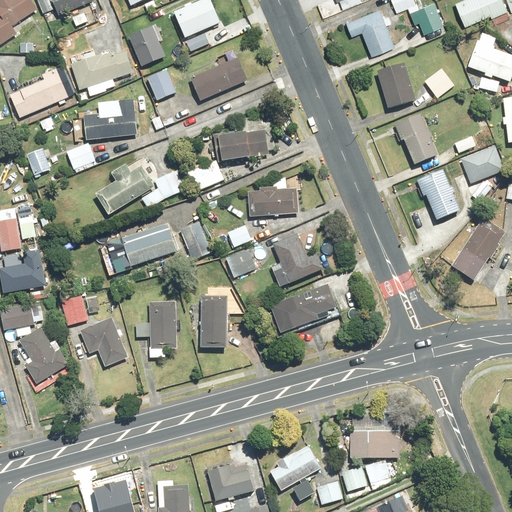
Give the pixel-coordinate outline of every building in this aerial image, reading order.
[(12,28),(37,10),(29,0),(0,0),(0,47),(17,36),(12,28)] [(51,0),(58,17),(94,3),(93,0),(51,0)] [(220,25),(210,0),(202,0),(173,12),(185,39),(220,25)] [(361,1),(360,0),(336,0),(337,2),(339,1),(342,8),(361,1)] [(417,5),(414,0),(391,0),(397,13),(417,5)] [(461,0),(455,3),(464,26),(490,16),(494,26),(508,20),(504,10),(506,9),(502,0),(461,0)] [(419,22),(425,35),(444,25),(432,1),(409,13),(414,24),(419,22)] [(394,47),(380,9),(345,23),(351,37),(362,32),(372,56),(394,47)] [(209,45),(204,34),(185,41),(190,53),(209,45)] [(495,47),(476,41),(467,69),(484,74),(483,77),(491,79),(492,77),(511,83),(511,79),(511,56),(494,51),(495,47)] [(99,62),(97,56),(70,66),(80,92),(87,90),(90,98),(116,88),(113,81),(134,72),(126,51),(99,62)] [(247,81),(237,59),(234,52),(216,60),(219,67),(189,81),(199,103),(247,81)] [(415,101),(404,65),(376,74),(387,110),(415,101)] [(9,94),(19,118),(59,102),(61,106),(75,100),(62,68),(42,77),(44,81),(9,94)] [(455,86),(442,69),(424,83),(438,100),(455,86)] [(166,71),(147,79),(157,101),(176,93),(166,71)] [(481,78),(479,89),(497,92),(499,82),(481,78)] [(511,99),(503,100),(504,119),(502,119),(502,127),(506,127),(507,144),(511,143),(511,99)] [(137,136),(133,100),(97,104),(99,115),(83,117),(85,142),(137,136)] [(183,107),(174,110),(178,121),(187,118),(183,107)] [(414,167),(440,156),(430,130),(427,132),(420,114),(393,125),(400,142),(403,141),(414,167)] [(55,128),(51,118),(39,123),(43,133),(55,128)] [(268,157),(267,151),(275,150),(274,143),(266,143),(264,131),(221,137),(220,134),(212,135),(213,141),(217,141),(220,163),(268,157)] [(477,146),(472,135),(454,143),(458,154),(477,146)] [(97,162),(89,143),(66,153),(74,172),(97,162)] [(460,158),(466,174),(456,178),(459,188),(505,173),(496,146),(460,158)] [(49,170),(42,150),(26,156),(33,176),(49,170)] [(107,216),(154,188),(147,177),(155,172),(148,161),(130,172),(125,164),(110,174),(115,182),(94,194),(107,216)] [(224,182),(215,161),(187,173),(196,194),(224,182)] [(185,191),(176,170),(155,182),(159,190),(143,199),(148,209),(165,200),(185,191)] [(441,171),(416,181),(423,199),(426,197),(437,222),(459,212),(441,171)] [(272,181),(272,190),(267,190),(267,195),(253,195),(253,206),(249,206),(249,218),(263,218),(263,216),(298,216),(298,190),(286,190),(286,181),(272,181)] [(493,189),(485,182),(472,197),(480,204),(493,189)] [(0,243),(1,252),(20,249),(14,211),(2,213),(0,215),(0,243)] [(506,233),(483,218),(451,267),(474,282),(488,260),(490,260),(499,246),(497,245),(506,233)] [(112,283),(133,276),(130,268),(177,251),(167,223),(100,247),(112,283)] [(297,235),(272,246),(280,264),(271,268),(280,288),(322,270),(315,252),(306,256),(297,235)] [(0,270),(0,281),(3,294),(45,287),(42,271),(39,272),(40,251),(25,252),(25,265),(16,265),(16,257),(5,262),(5,269),(0,270)] [(256,270),(250,253),(226,262),(233,279),(256,270)] [(281,338),(342,314),(330,284),(269,308),(281,338)] [(82,296),(61,301),(68,327),(88,322),(82,296)] [(96,297),(86,299),(89,314),(100,312),(96,297)] [(228,298),(201,298),(200,349),(227,350),(228,298)] [(149,302),(149,324),(135,324),(136,338),(150,338),(150,358),(165,358),(165,351),(177,350),(175,301),(149,302)] [(35,326),(35,323),(45,322),(42,307),(32,309),(32,306),(0,311),(0,321),(2,332),(35,326)] [(111,318),(79,332),(89,356),(98,352),(105,369),(128,359),(111,318)] [(25,367),(36,385),(32,387),(36,394),(63,378),(59,371),(68,366),(61,353),(62,352),(56,340),(50,344),(40,328),(18,341),(29,359),(25,361),(28,366),(25,367)] [(370,415),(352,415),(352,430),(350,430),(349,458),(400,458),(401,427),(370,426),(370,415)] [(321,468),(308,445),(283,460),(285,463),(270,472),(280,491),(321,468)] [(255,491),(246,459),(207,469),(215,501),(255,491)] [(393,483),(386,460),(365,466),(372,489),(393,483)] [(367,486),(361,466),(341,472),(347,492),(367,486)] [(95,488),(100,511),(133,511),(126,480),(95,488)] [(173,480),(157,480),(158,511),(189,511),(188,485),(173,486),(173,480)] [(313,493),(306,481),(292,488),(300,501),(313,493)] [(343,499),(337,481),(316,487),(321,505),(343,499)] [(411,511),(405,494),(363,511),(411,511)]
